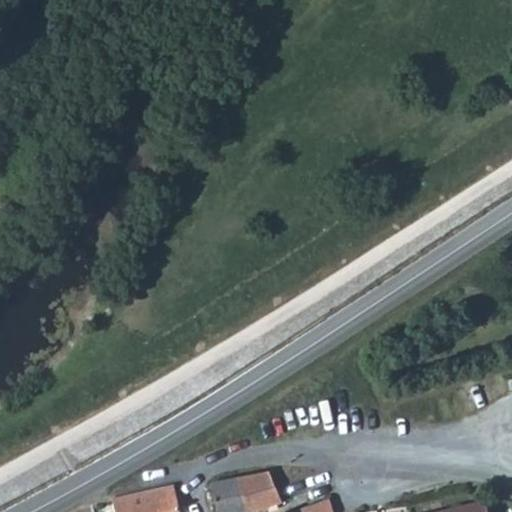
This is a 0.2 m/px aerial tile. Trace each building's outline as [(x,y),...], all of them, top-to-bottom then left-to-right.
[(240,478),(248,511),(247,511),(253,511),(280,500),(269,472),(240,478)] [(239,511),(248,511),(240,478),(211,484),(210,485),(215,511),(239,511)] [(114,511),(177,511),(179,510),(174,485),(112,498),(114,511)] [(332,511),(328,498),(289,511),(332,511)] [(485,511),(483,502),(438,511),(485,511)]
